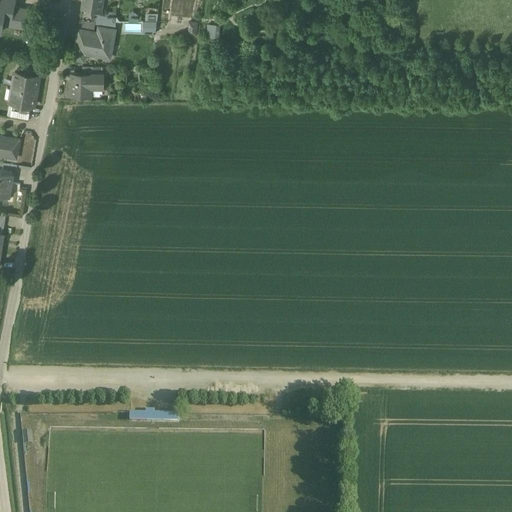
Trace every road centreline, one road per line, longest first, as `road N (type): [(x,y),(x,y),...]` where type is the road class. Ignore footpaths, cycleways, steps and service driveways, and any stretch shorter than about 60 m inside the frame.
road 1 (residential): [(44,130),(0,379)]
road 2 (residential): [(67,0),(44,130)]
